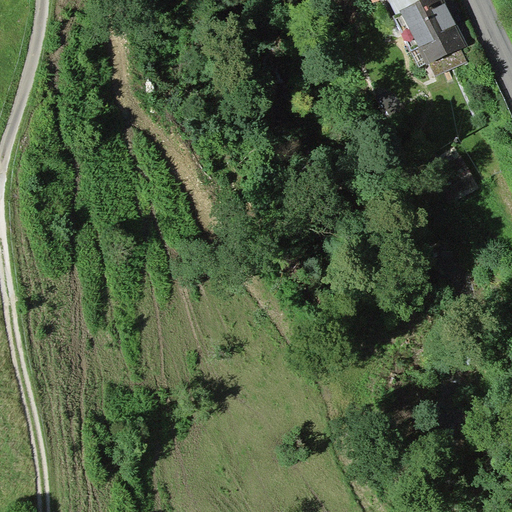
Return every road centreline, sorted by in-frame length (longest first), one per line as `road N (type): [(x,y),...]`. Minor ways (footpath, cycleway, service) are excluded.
road 1 (track): [(0,176),(3,270),(38,511)]
road 2 (track): [(0,176),(43,31),(43,0)]
